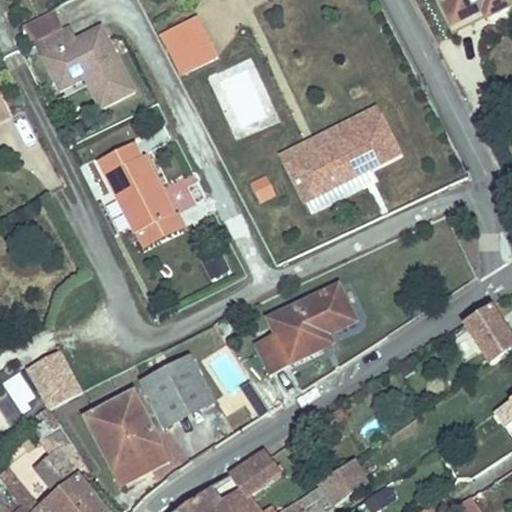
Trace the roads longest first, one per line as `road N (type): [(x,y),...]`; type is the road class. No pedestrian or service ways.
road 1 (residential): [(491,184),(161,336),(132,325),(20,64)]
road 2 (residential): [(156,511),(223,455),(349,387),(375,362),(511,278)]
road 3 (residential): [(398,0),(491,184)]
